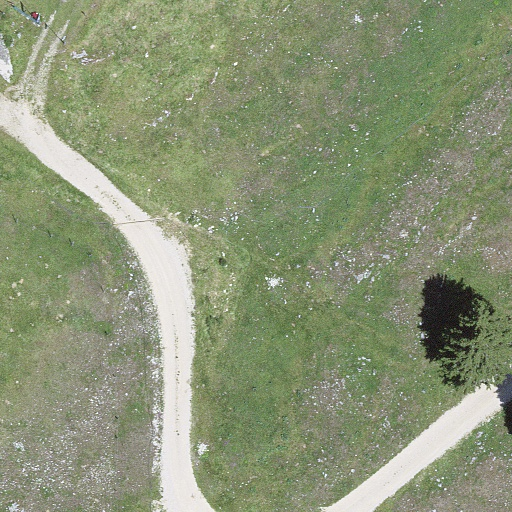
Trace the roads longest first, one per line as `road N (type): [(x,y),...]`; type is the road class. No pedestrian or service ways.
road 1 (track): [(0,112),(125,212),(165,269),(174,305),(175,449),(185,511)]
road 2 (track): [(351,511),(511,379)]
